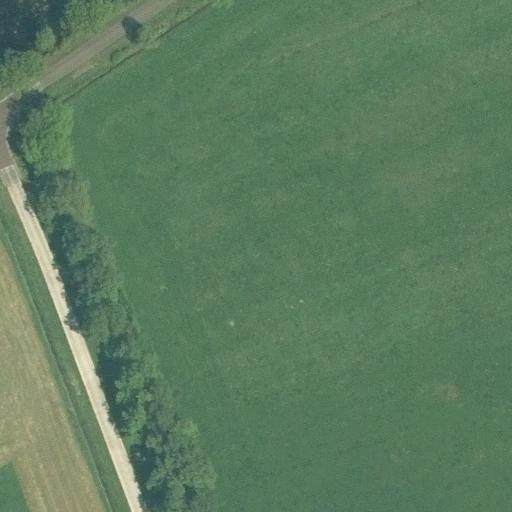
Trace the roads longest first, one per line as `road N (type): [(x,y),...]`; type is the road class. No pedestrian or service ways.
road 1 (unclassified): [(133,511),(0,157)]
road 2 (unclassified): [(0,112),(165,0)]
